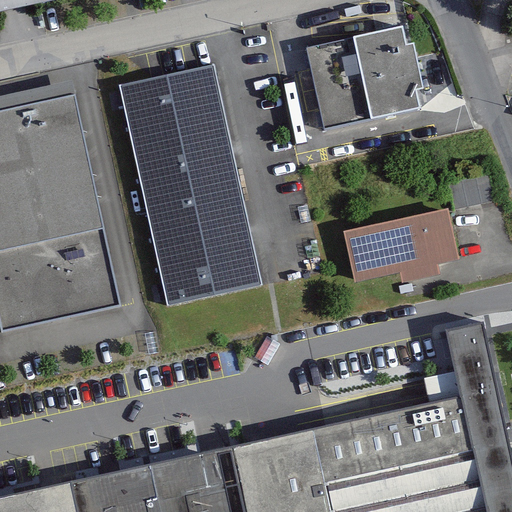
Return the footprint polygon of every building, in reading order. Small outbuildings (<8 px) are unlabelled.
[(401,29),(307,49),(325,130),(419,109),(415,90),(422,89),(413,44),(405,46),(401,29)] [(132,83),(120,86),(162,282),(167,302),(167,305),(259,286),(212,66),(132,83)] [(0,324),(1,332),(118,305),(74,97),(0,112),(0,324)] [(450,183),(455,210),(496,202),(490,175),(450,183)] [(448,213),(346,234),(357,282),(400,273),(403,285),(441,277),(439,267),(458,263),(448,213)] [(481,329),(450,336),(463,394),(489,511),(511,511),(511,464),(504,429),(503,425),(492,374),(481,329)] [(489,511),(463,394),(214,449),(0,497),(0,511),(489,511)]
